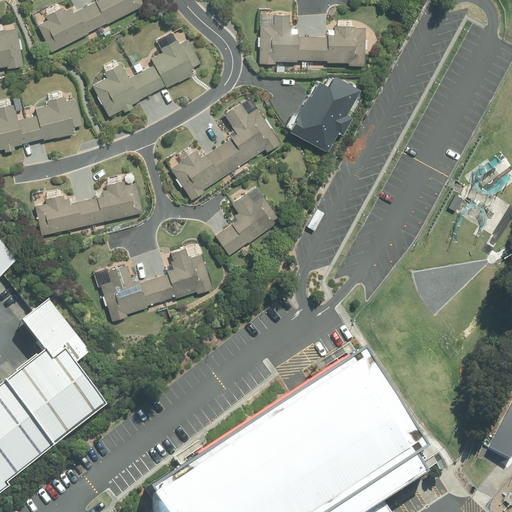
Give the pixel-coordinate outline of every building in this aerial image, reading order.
[(38,24),(52,51),(145,3),(143,0),(98,0),(76,12),(73,6),(65,10),(63,6),(47,14),(49,18),(38,24)] [(260,24),(259,62),(365,64),(366,27),(355,26),(355,24),(335,23),(335,36),(292,35),(292,24),(290,24),(290,12),(274,12),(274,25),(260,24)] [(0,64),(7,64),(8,68),(24,65),(17,27),(0,29),(0,64)] [(94,84),(110,114),(122,108),(124,112),(135,106),(133,102),(203,67),(188,38),(180,42),(178,38),(160,47),(162,52),(152,56),(156,63),(130,77),(123,62),(104,72),(107,77),(94,84)] [(326,131),(350,88),(330,77),(324,87),(321,86),(302,118),(326,131)] [(0,148),(5,147),(5,150),(15,148),(14,145),(83,129),(76,97),(66,100),(65,96),(47,100),(48,105),(35,108),(37,113),(18,118),(15,103),(0,106),(0,148)] [(170,167),(191,199),(206,190),(204,187),(265,147),(267,150),(280,142),(257,107),(249,112),(243,103),(226,114),(237,131),(201,154),(198,149),(170,167)] [(36,205),(43,234),(142,210),(136,182),(125,184),(124,179),(106,183),(107,188),(103,189),(104,194),(71,202),(69,196),(64,198),(63,193),(45,198),(46,203),(36,205)] [(216,234),(229,253),(280,217),(264,195),(255,201),(247,191),(232,202),(239,212),(234,215),(237,219),(216,234)] [(0,277),(20,263),(0,237),(0,277)] [(101,285),(112,319),(213,287),(202,252),(190,256),(187,247),(172,252),(177,269),(133,282),(127,263),(107,270),(111,282),(101,285)] [(0,395),(0,494),(111,409),(81,370),(97,358),(55,303),(28,324),(53,355),(0,395)] [(182,460),(151,480),(150,511),(392,511),(391,509),(382,497),(428,468),(425,463),(418,451),(429,443),(361,344),(351,351),(307,379),(297,386),(288,391),(182,460)] [(501,428),(494,444),(511,451),(511,450),(511,407),(503,429),(501,428)] [(503,495),(497,497),(501,499),(505,503),(509,508),(510,511),(511,511),(511,510),(511,483),(511,485),(508,490),(503,495)]
